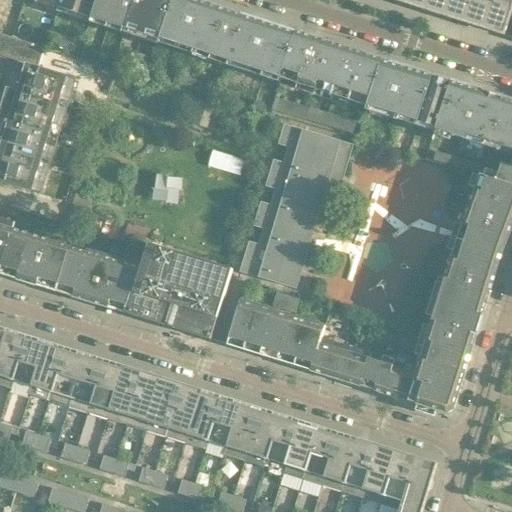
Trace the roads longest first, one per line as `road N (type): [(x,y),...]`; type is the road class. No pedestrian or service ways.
road 1 (residential): [(464,446),(0,302)]
road 2 (residential): [(280,0),(511,74)]
road 3 (residential): [(464,446),(505,310)]
